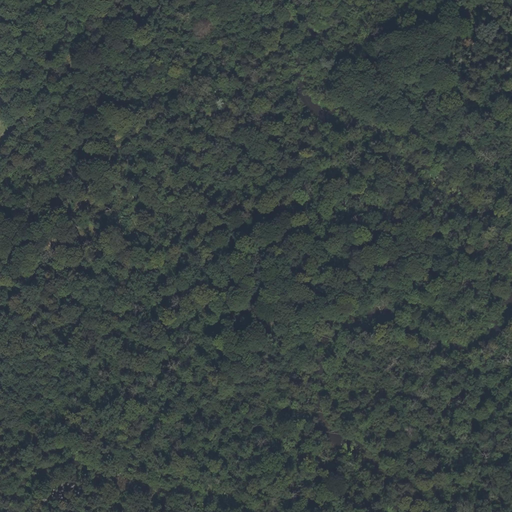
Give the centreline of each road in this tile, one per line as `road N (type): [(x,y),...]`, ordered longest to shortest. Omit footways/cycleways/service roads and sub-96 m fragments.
road 1 (track): [(0,436),(10,442),(42,434),(95,451),(154,453),(235,472),(300,508),(325,492)]
road 2 (track): [(65,0),(54,72),(0,152)]
